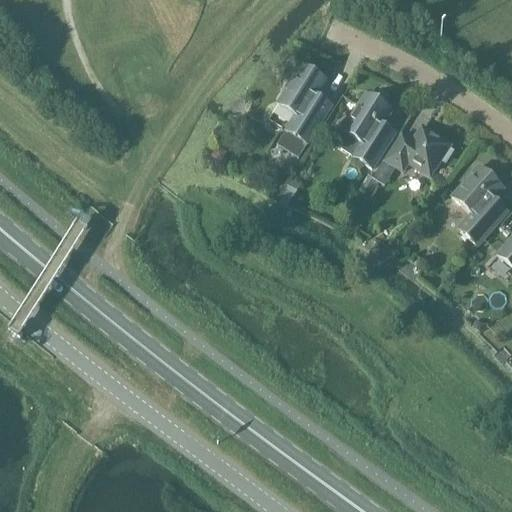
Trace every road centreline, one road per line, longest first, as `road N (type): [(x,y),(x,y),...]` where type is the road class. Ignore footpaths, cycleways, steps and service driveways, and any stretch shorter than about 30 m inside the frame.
road 1 (primary): [(0,231),(359,511)]
road 2 (unclassified): [(0,295),(275,511)]
road 3 (residential): [(511,139),(479,109),(339,33)]
